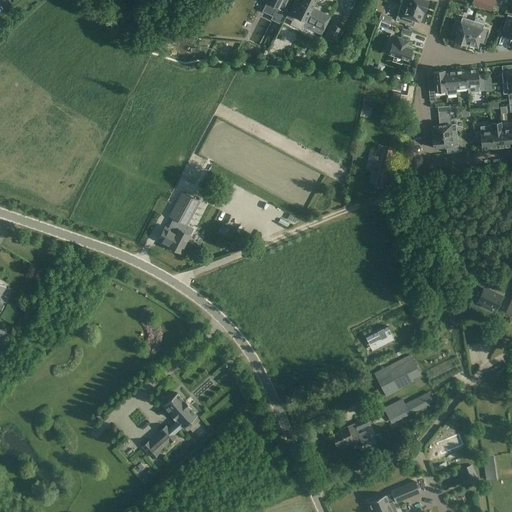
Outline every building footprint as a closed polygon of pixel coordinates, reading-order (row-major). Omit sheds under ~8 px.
[(262,0),(267,2),(263,11),(273,16),(271,19),(280,23),(287,9),(286,8),(289,0),(262,0)] [(294,2),(288,13),(294,16),(290,25),(301,30),(306,22),(323,31),(329,19),(311,11),(316,0),(302,0),(300,5),(294,2)] [(402,0),(401,3),(424,11),(427,0),(402,0)] [(494,0),(473,0),(472,4),(491,11),(494,0)] [(424,11),(401,3),(395,20),(413,26),(415,20),(420,22),(423,11),(424,11)] [(511,16),(507,14),(502,30),(510,32),(509,33),(511,33),(511,16)] [(460,42),(466,44),(473,21),(468,19),(462,17),(461,21),(455,20),(451,33),(456,34),(456,35),(455,40),(460,42)] [(391,28),(392,24),(390,24),(380,20),(378,26),(388,29),(391,28)] [(345,27),(332,21),(324,37),(337,44),(345,27)] [(484,24),(473,21),(466,44),(466,43),(477,47),(479,42),(484,44),(489,31),(483,29),(484,24)] [(407,47),(409,40),(391,34),(388,42),(393,43),(389,54),(394,56),(392,61),(401,64),(403,59),(408,60),(412,48),(407,47)] [(502,72),(503,83),(511,81),(511,64),(501,66),(502,72)] [(466,71),(467,88),(468,93),(479,92),(479,91),(485,91),(484,74),(477,75),(477,70),(466,71)] [(436,91),(446,90),(444,71),(433,72),(434,79),(428,80),(430,101),(437,100),(436,91)] [(444,71),(446,90),(446,95),(457,94),(455,72),(445,73),(444,71)] [(466,71),(455,72),(457,94),(457,89),(467,88),(466,71)] [(511,81),(503,83),(502,83),(503,94),(508,94),(509,100),(511,99),(511,81)] [(403,113),(406,96),(394,94),(390,110),(403,113)] [(432,126),(433,137),(457,135),(456,124),(451,124),(450,118),(439,119),(439,125),(432,126)] [(502,122),(491,123),(491,125),(493,147),(504,146),(502,129),(503,129),(502,122)] [(481,131),(474,132),(476,143),(482,143),(482,148),(493,147),(491,125),(480,126),(481,131)] [(511,127),(503,129),(502,129),(504,146),(511,144),(511,127)] [(393,135),(393,145),(402,145),(403,135),(393,135)] [(458,146),(457,135),(433,137),(434,148),(446,147),(447,153),(458,152),(458,146)] [(382,148),(378,171),(371,170),(369,182),(375,183),(375,185),(385,187),(393,150),(382,148)] [(314,206),(326,209),(329,192),(317,189),(314,206)] [(174,217),(186,224),(199,201),(183,192),(171,216),(174,217)] [(166,226),(165,228),(159,240),(169,245),(168,246),(181,252),(189,236),(194,228),(186,224),(174,217),(168,228),(166,226)] [(472,265),(467,270),(472,275),(477,271),(472,265)] [(484,288),(478,301),(497,309),(503,295),(491,290),(490,291),(484,288)] [(366,337),(370,345),(392,334),(388,326),(366,337)] [(410,355),(374,373),(386,397),(399,391),(398,389),(413,382),(413,380),(422,376),(410,355)] [(401,399),(383,408),(391,424),(433,402),(428,392),(404,404),(401,399)] [(149,441),(142,447),(152,458),(159,452),(158,451),(169,442),(169,443),(176,437),(174,434),(183,426),(184,427),(197,415),(189,407),(190,406),(185,401),(177,393),(164,404),(171,413),(170,414),(175,419),(176,418),(178,420),(173,424),(168,428),(166,426),(159,431),(160,432),(150,441),(149,441)] [(346,445),(356,441),(358,447),(371,441),(366,430),(359,434),(358,430),(368,426),(365,418),(348,426),(339,430),(340,431),(332,435),(337,447),(345,443),(346,445)] [(380,439),(385,437),(381,427),(376,429),(380,439)] [(495,456),(484,458),(486,480),(498,479),(495,456)] [(372,510),(370,511),(392,511),(396,511),(392,502),(396,501),(396,502),(419,492),(414,481),(391,490),(392,493),(386,495),(385,494),(369,501),(372,510)]
